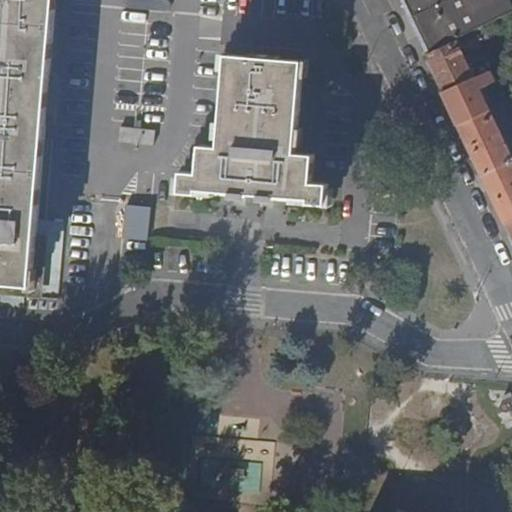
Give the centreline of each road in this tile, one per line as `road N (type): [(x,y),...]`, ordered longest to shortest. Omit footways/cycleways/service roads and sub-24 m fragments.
road 1 (residential): [(0,333),(61,340),(139,294),(345,308),(420,349),(511,358)]
road 2 (residential): [(365,0),(511,304)]
road 3 (unknown): [(242,301),(243,235),(171,222)]
